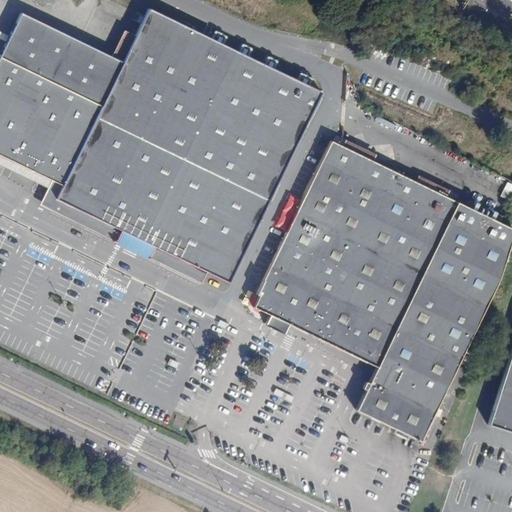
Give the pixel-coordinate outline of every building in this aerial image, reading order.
[(320,92),(148,9),(135,36),(101,106),(88,100),(110,55),(20,11),(0,52),(0,155),(51,180),(62,185),(50,209),(114,239),(119,229),(129,234),(139,239),(135,249),(202,281),(207,272),(228,282),(320,92)] [(101,106),(135,36),(123,30),(110,55),(88,100),(101,106)] [(460,148),(466,134),(452,128),(446,141),(460,148)] [(372,161),(376,155),(345,140),(342,146),(372,161)] [(475,326),(498,278),(511,232),(511,229),(498,222),(467,207),(445,197),(414,182),(372,161),(342,146),(330,141),(301,200),(297,209),(286,231),(256,294),(259,296),(253,307),(270,315),(265,324),(274,329),(283,333),(286,329),(288,324),(376,366),(366,387),(355,411),(419,441),(475,326)] [(487,165),(495,151),(482,144),(474,157),(487,165)] [(445,197),(449,190),(418,175),(414,182),(445,197)] [(40,203),(50,209),(62,185),(51,180),(40,203)] [(503,181),(498,195),(507,198),(511,184),(503,181)] [(301,200),(289,195),(274,226),(286,231),(301,200)] [(498,222),(501,216),(471,201),(467,207),(498,222)] [(120,242),(135,249),(139,239),(129,234),(119,229),(114,239),(120,242)] [(511,350),(489,425),(511,432),(511,350)]
